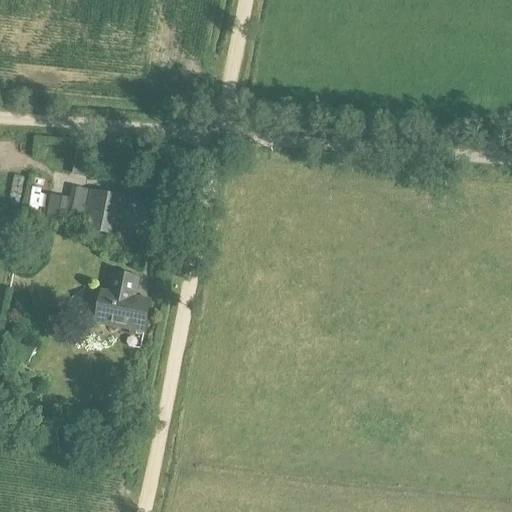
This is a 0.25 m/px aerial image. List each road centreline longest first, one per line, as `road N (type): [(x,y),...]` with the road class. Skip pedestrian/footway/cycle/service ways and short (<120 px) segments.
road 1 (track): [(216,133),(142,511)]
road 2 (track): [(511,157),(216,133)]
road 3 (track): [(216,133),(0,118)]
road 4 (track): [(216,133),(243,0)]
